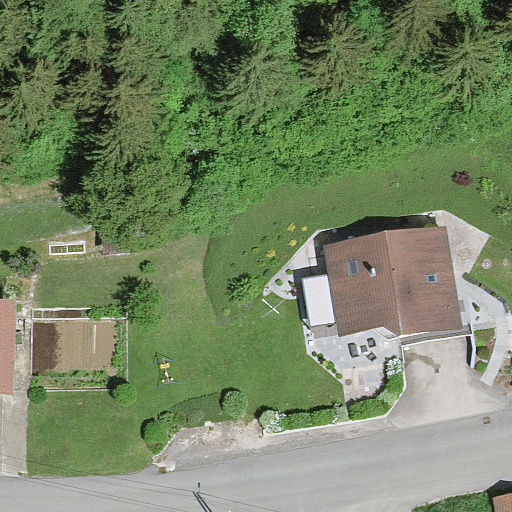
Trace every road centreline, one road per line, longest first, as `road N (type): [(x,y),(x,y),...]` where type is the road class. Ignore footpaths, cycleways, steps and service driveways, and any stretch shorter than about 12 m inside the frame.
road 1 (track): [(511,66),(204,159),(0,198)]
road 2 (tertiary): [(0,508),(121,509),(351,489)]
road 3 (tertiary): [(351,489),(511,456)]
